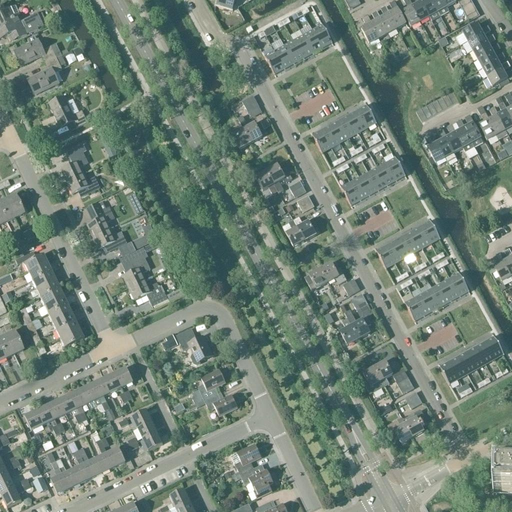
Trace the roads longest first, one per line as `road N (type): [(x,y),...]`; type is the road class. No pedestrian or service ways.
road 1 (residential): [(465,459),(240,49),(219,39),(198,0)]
road 2 (secondary): [(351,429),(116,0)]
road 3 (residential): [(9,135),(112,351)]
road 4 (residential): [(112,351),(202,308),(215,310),(269,417)]
road 5 (residential): [(69,511),(269,417)]
road 6 (residential): [(0,405),(112,351)]
